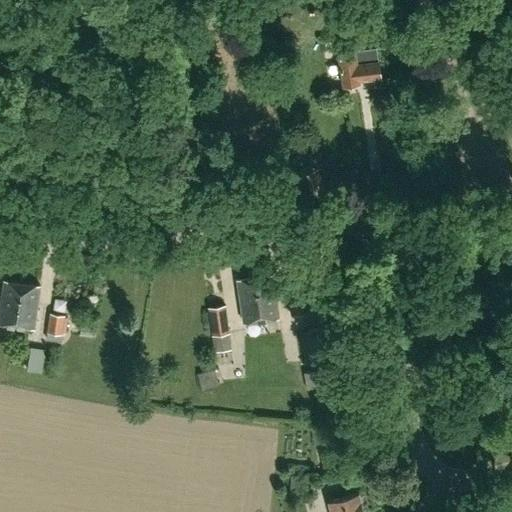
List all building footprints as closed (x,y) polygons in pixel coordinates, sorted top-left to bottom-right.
[(381,76),(379,57),(378,57),(376,45),(336,51),(342,84),(368,80),(368,78),(381,76)] [(325,191),(316,170),(301,176),(310,197),(325,191)] [(273,272),(254,275),(261,319),(279,317),(273,272)] [(244,322),(261,319),(254,275),(237,278),(244,322)] [(0,304),(0,322),(15,325),(22,281),(4,279),(0,304)] [(40,284),(22,281),(15,325),(33,328),(40,284)] [(291,314),(305,312),(302,292),(288,294),(291,314)] [(227,306),(209,308),(215,351),(232,349),(227,306)] [(60,334),(64,315),(50,313),(47,332),(60,334)] [(328,359),(324,337),(322,327),(300,333),(305,362),(328,359)] [(91,328),(75,328),(75,340),(91,340),(91,328)] [(41,376),(42,352),(27,351),(26,375),(41,376)] [(347,381),(344,365),(304,372),(307,387),(347,381)] [(218,384),(215,370),(198,374),(202,388),(218,384)] [(327,500),(329,511),(362,511),(357,492),(327,500)]
